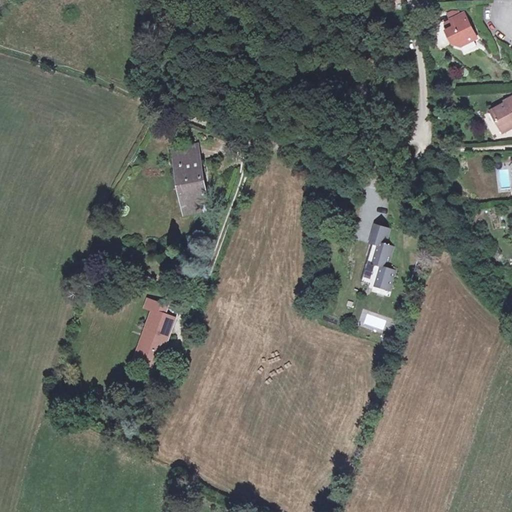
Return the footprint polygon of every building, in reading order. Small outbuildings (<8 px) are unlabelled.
[(451,12),(454,19),(463,15),(462,11),(456,10),(451,12)] [(451,29),(450,29),(456,44),(462,46),(479,39),(475,30),(476,30),(468,12),(463,15),(454,19),(458,26),(451,29)] [(454,19),(448,21),(451,29),(458,26),(454,19)] [(511,98),(508,100),(509,102),(488,111),(497,134),(511,127),(511,125),(508,116),(510,115),(511,118),(511,117),(511,98)] [(177,150),(178,157),(201,155),(199,147),(177,150)] [(183,199),(206,195),(201,155),(178,157),(177,158),(183,199)] [(207,202),(206,195),(183,199),(184,207),(207,202)] [(379,220),(373,237),(378,239),(372,256),(381,260),(375,277),(392,283),(398,266),(390,263),(397,245),(387,242),(393,225),(379,220)] [(141,356),(159,362),(176,316),(165,312),(167,304),(149,298),(146,306),(154,309),(147,328),(151,329),(141,356)] [(159,362),(141,356),(139,361),(157,368),(159,362)]
